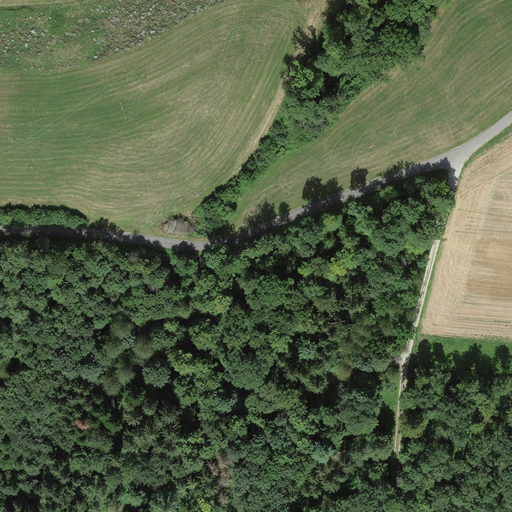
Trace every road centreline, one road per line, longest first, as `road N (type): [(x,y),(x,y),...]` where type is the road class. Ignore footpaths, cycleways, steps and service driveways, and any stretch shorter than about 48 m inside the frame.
road 1 (residential): [(0,229),(209,247),(457,152),(511,116)]
road 2 (track): [(457,152),(402,363),(391,511)]
road 3 (track): [(402,363),(304,393),(109,511)]
